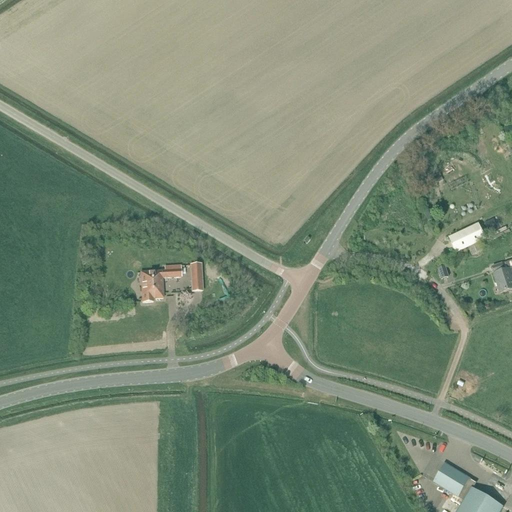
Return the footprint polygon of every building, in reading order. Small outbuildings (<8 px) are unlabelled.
[(432,211),(424,214),(428,223),(435,219),(432,211)] [(492,220),(485,224),(489,232),(496,229),(492,220)] [(478,225),(448,239),(456,255),(486,240),(478,225)] [(511,261),(491,269),(500,295),(511,291),(511,261)] [(201,266),(190,266),(192,292),(203,292),(201,266)] [(165,273),(141,274),(142,304),(153,303),(153,300),(163,299),(162,279),(181,278),(180,267),(165,268),(165,273)] [(445,268),(438,270),(441,280),(448,278),(445,268)] [(500,511),(503,508),(472,489),(471,490),(465,486),(469,480),(445,466),(434,484),(454,496),(451,500),(461,507),(457,511),(500,511)]
